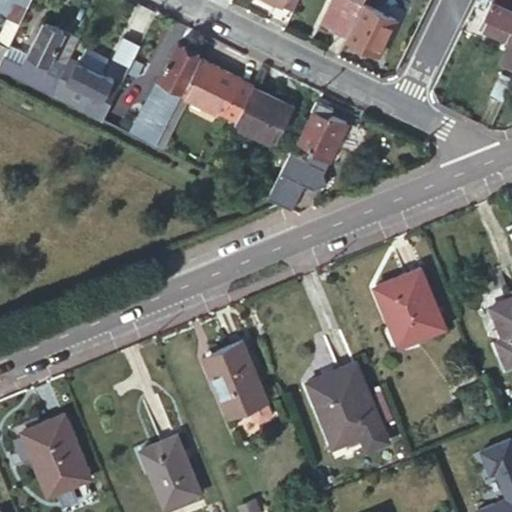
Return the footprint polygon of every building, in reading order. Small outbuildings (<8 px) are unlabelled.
[(0,61),(29,0),(15,0),(0,31),(0,61)] [(271,0),(292,10),(297,0),(271,0)] [(364,0),(347,0),(343,10),(334,28),(333,31),(346,38),(363,3),(364,0)] [(487,0),(475,0),(467,17),(477,22),(487,0)] [(343,10),(329,3),(320,21),(334,28),(343,10)] [(363,3),(346,38),(379,54),(396,20),(363,3)] [(511,15),(490,5),(479,29),(510,42),(500,65),(511,69),(511,15)] [(69,58),(80,35),(43,18),(27,52),(47,62),(51,55),(67,63),(69,58)] [(200,55),(201,53),(176,40),(157,75),(166,80),(159,94),(153,91),(137,122),(133,131),(156,142),(181,92),(200,55)] [(84,48),(77,62),(100,73),(107,59),(84,48)] [(200,55),(181,92),(224,114),(221,120),(233,125),(235,120),(253,84),(254,82),(200,55)] [(67,63),(53,92),(104,117),(114,97),(121,83),(100,73),(77,62),(69,58),(67,63)] [(489,94),(502,100),(511,77),(511,76),(500,71),(489,94)] [(292,103),(253,84),(235,120),(274,139),(292,103)] [(331,106),(316,98),(311,108),(313,109),(297,139),(312,147),(307,158),(323,166),(327,157),(331,159),(349,122),(328,112),(331,106)] [(278,202),(291,209),(308,176),(295,169),(300,156),(295,154),(297,148),(292,146),(267,197),(278,202)] [(444,325),(420,265),(375,284),(399,344),(444,325)] [(511,295),(491,304),(504,335),(498,338),(508,363),(511,361),(511,295)] [(243,408),(268,398),(243,339),(206,354),(230,413),(243,408)] [(333,380),(312,389),(335,444),(362,433),(368,447),(388,438),(356,361),(330,372),(333,380)] [(330,372),(309,380),(312,389),(333,380),(330,372)] [(274,412),(268,398),(243,408),(249,422),(274,412)] [(91,476),(65,411),(23,429),(49,493),(91,476)] [(202,492),(177,433),(140,448),(165,507),(202,492)] [(511,511),(511,491),(476,506),(478,511),(511,511)]
